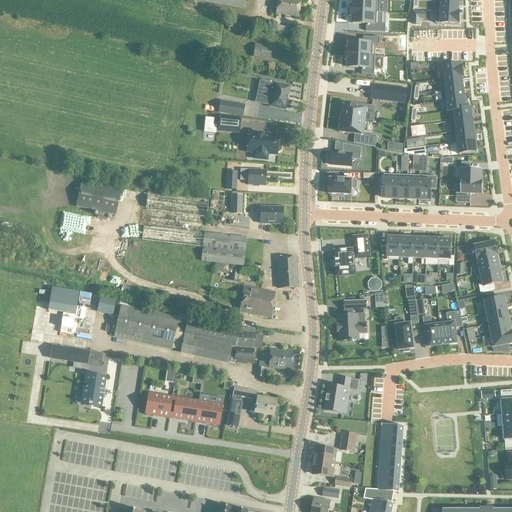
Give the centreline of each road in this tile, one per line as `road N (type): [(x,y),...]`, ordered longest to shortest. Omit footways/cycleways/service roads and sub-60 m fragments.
road 1 (unknown): [(307,397),(215,364),(53,335),(47,318),(72,272)]
road 2 (secondary): [(304,214),(314,329),(289,511)]
road 3 (residential): [(488,0),(510,219)]
road 4 (secondary): [(323,0),(304,214)]
road 5 (residential): [(510,219),(304,214)]
road 6 (residential): [(511,360),(390,368),(386,422)]
